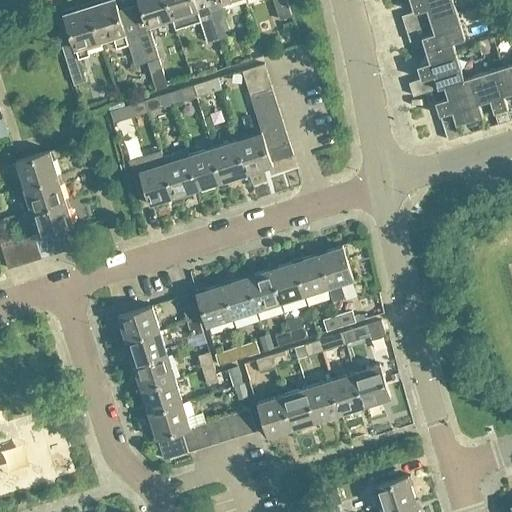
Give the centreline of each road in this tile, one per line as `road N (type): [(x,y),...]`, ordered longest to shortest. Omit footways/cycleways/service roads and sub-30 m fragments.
road 1 (residential): [(60,285),(382,184)]
road 2 (residential): [(453,471),(405,309),(382,184)]
road 3 (residential): [(160,511),(112,446),(60,285)]
road 4 (residential): [(382,184),(345,0)]
road 5 (residential): [(382,184),(511,144)]
